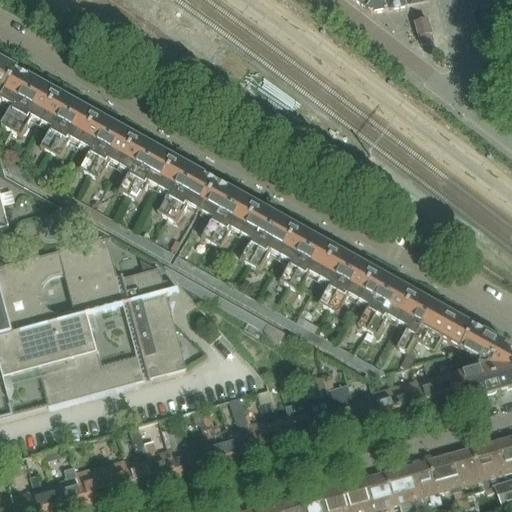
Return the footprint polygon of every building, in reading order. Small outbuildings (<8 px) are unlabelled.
[(383,0),(350,0),(371,16),(387,13),(383,0)] [(406,9),(403,0),(383,0),(387,13),(406,9)] [(428,5),(426,0),(403,0),(406,9),(428,5)] [(422,48),(433,45),(433,43),(427,21),(414,25),(421,47),(422,48)] [(0,100),(3,102),(1,106),(19,73),(0,62),(0,100)] [(28,78),(19,73),(1,106),(11,112),(1,129),(12,135),(40,86),(28,80),(28,78)] [(32,124),(42,129),(61,96),(50,90),(48,91),(40,86),(12,135),(22,141),(32,124)] [(41,151),(51,157),(79,108),(68,102),(67,100),(61,96),(42,129),(50,134),(41,151)] [(71,146),(81,151),(99,118),(90,112),(88,114),(79,108),(51,157),(62,163),(71,146)] [(80,173),(89,178),(116,129),(106,123),(107,122),(99,118),(81,151),(89,156),(80,173)] [(110,168),(119,173),(138,140),(128,134),(127,135),(116,129),(89,178),(101,185),(110,168)] [(119,195),(129,201),(157,152),(145,145),(145,143),(138,140),(119,173),(128,178),(119,195)] [(149,189),(159,194),(177,161),(168,156),(165,156),(157,152),(129,201),(140,207),(149,189)] [(10,167),(6,154),(0,156),(0,165),(3,174),(8,172),(10,177),(169,266),(174,258),(10,167)] [(158,217),(169,223),(197,174),(185,167),(185,165),(177,161),(159,194),(168,200),(158,217)] [(197,174),(169,223),(179,228),(189,211),(198,216),(216,183),(207,178),(206,179),(197,174)] [(228,190),(219,185),(201,218),(212,224),(202,240),(213,247),(241,199),(228,191),(228,190)] [(250,203),(241,199),(213,247),(222,253),(232,235),(241,240),(260,207),(251,203),(250,203)] [(165,296),(159,273),(117,284),(106,246),(0,274),(0,236),(8,235),(0,205),(0,422),(149,383),(150,386),(151,386),(150,382),(186,373),(166,297),(171,296),(171,294),(165,296)] [(240,262),(251,268),(279,219),(267,213),(268,212),(260,207),(241,240),(250,245),(240,262)] [(251,268),(258,273),(261,274),(270,256),(280,262),(299,229),(289,224),(288,225),(279,219),(251,268)] [(281,285),(291,291),(319,242),(307,235),(307,234),(299,229),(280,262),(290,268),(281,285)] [(311,279),(321,285),(340,252),(329,246),(328,247),(319,242),(291,291),(302,297),(311,279)] [(320,307),(330,313),(358,264),(347,257),(347,256),(340,252),(321,285),(329,290),(320,307)] [(263,309),(178,261),(173,269),(367,378),(364,382),(368,384),(384,379),(384,377),(314,338),(318,332),(306,325),(303,331),(276,316),(279,311),(266,303),(263,309)] [(368,270),(358,264),(330,313),(341,319),(350,301),(359,306),(378,273),(369,268),(368,270)] [(284,337),(165,270),(164,272),(197,309),(201,301),(249,327),(244,334),(258,342),(261,338),(278,348),(284,337)] [(359,328),(369,334),(397,285),(386,279),(386,278),(378,273),(359,306),(368,311),(359,328)] [(389,323),(398,328),(417,295),(407,289),(407,290),(397,285),(369,334),(379,340),(389,323)] [(414,342),(435,307),(424,300),(425,299),(417,295),(398,328),(407,333),(398,351),(408,356),(415,343),(414,342)] [(441,342),(461,353),(474,330),(463,323),(464,322),(446,311),(445,312),(435,307),(414,342),(415,343),(434,354),(441,342)] [(461,353),(474,361),(480,364),(495,372),(511,372),(511,355),(510,350),(500,344),(501,343),(488,335),(487,337),(474,330),(461,353)] [(409,356),(401,369),(408,373),(415,360),(409,356)] [(480,364),(479,371),(487,398),(511,391),(511,372),(495,372),(480,364)] [(425,379),(413,383),(422,416),(444,410),(435,377),(432,367),(422,370),(425,379)] [(465,404),(458,377),(457,377),(456,371),(435,377),(444,410),(465,404)] [(487,398),(479,371),(458,377),(465,404),(487,398)] [(330,379),(323,381),(326,393),(334,391),(330,379)] [(325,392),(322,381),(316,382),(319,394),(325,392)] [(402,422),(422,416),(413,383),(392,388),(402,422)] [(392,388),(372,394),(381,428),(402,422),(392,388)] [(326,396),(329,406),(330,406),(339,440),(360,434),(350,400),(351,400),(348,390),(326,396)] [(360,434),(381,428),(372,394),(351,400),(350,400),(360,434)] [(260,461),(286,454),(276,422),(274,422),(267,396),(256,399),(263,420),(247,425),(248,428),(245,429),(249,442),(254,440),(260,461)] [(241,467),(260,461),(254,440),(249,442),(245,429),(248,428),(247,425),(241,404),(231,406),(238,428),(231,430),(231,432),(226,433),(227,436),(231,434),(241,467)] [(286,419),(297,451),(339,440),(330,406),(329,406),(308,412),(306,405),(284,412),(286,419)] [(208,413),(202,415),(209,440),(213,439),(217,451),(212,452),(218,473),(241,467),(231,434),(227,436),(226,433),(220,435),(218,429),(213,430),(208,413)] [(186,448),(195,480),(218,473),(212,452),(217,451),(213,439),(209,440),(202,415),(192,417),(196,431),(200,429),(203,440),(186,445),(186,448)] [(286,419),(276,422),(286,454),(297,451),(286,419)] [(126,467),(134,497),(156,491),(142,442),(141,442),(138,431),(128,434),(137,464),(126,467)] [(162,439),(166,453),(175,485),(195,480),(186,448),(182,434),(162,439)] [(148,440),(142,442),(156,491),(175,485),(166,453),(156,456),(153,445),(150,446),(148,440)] [(511,440),(494,445),(504,477),(511,474),(511,440)] [(504,477),(494,445),(472,451),(481,483),(498,478),(500,483),(505,482),(503,477),(504,477)] [(481,483),(472,451),(450,457),(465,511),(471,511),(467,497),(465,498),(464,493),(466,493),(464,488),(481,483)] [(57,462),(55,455),(44,458),(46,465),(57,462)] [(465,511),(450,457),(429,463),(430,465),(429,465),(438,495),(455,490),(461,511),(465,511)] [(77,480),(86,510),(134,497),(126,467),(117,469),(116,465),(102,469),(87,473),(88,477),(77,480)] [(438,495),(429,465),(407,471),(418,506),(422,505),(420,500),(438,495)] [(407,471),(364,483),(372,511),(378,511),(411,503),(413,508),(418,506),(407,471)] [(67,483),(52,488),(54,496),(58,495),(62,511),(79,511),(86,510),(77,480),(77,481),(74,472),(65,475),(67,483)] [(38,511),(62,511),(58,495),(54,496),(52,488),(42,491),(39,481),(31,483),(34,493),(33,493),(38,511)] [(372,511),(364,483),(343,489),(343,487),(343,488),(349,511),(372,511)] [(511,506),(511,484),(498,489),(504,509),(511,506)] [(349,511),(343,488),(320,494),(325,511),(349,511)] [(38,511),(33,493),(11,500),(14,511),(38,511)] [(325,511),(320,494),(299,500),(302,511),(325,511)] [(439,498),(430,500),(433,510),(442,508),(439,498)] [(0,511),(14,511),(11,500),(0,503),(0,511)] [(302,511),(299,500),(277,506),(278,511),(302,511)]
